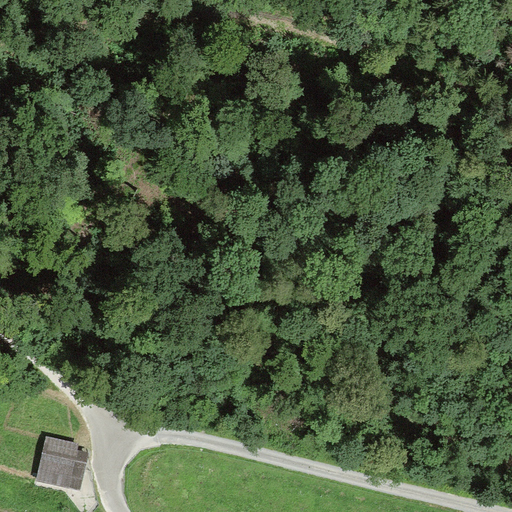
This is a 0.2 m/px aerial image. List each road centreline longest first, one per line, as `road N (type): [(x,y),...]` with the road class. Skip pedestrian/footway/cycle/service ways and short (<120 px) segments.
road 1 (residential): [(117,511),(105,478),(113,444),(142,430),(411,485)]
road 2 (track): [(223,13),(297,28),(511,112)]
road 3 (track): [(113,444),(0,323)]
